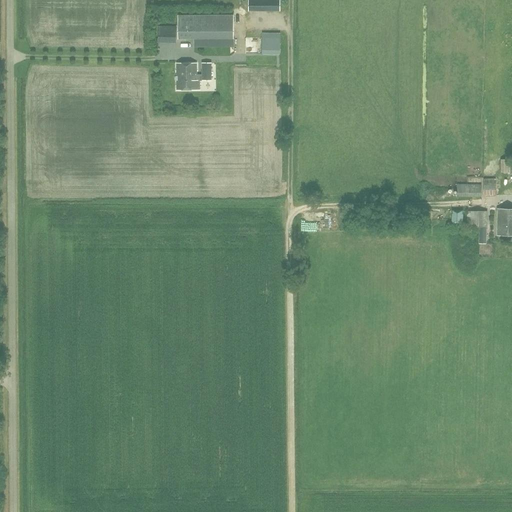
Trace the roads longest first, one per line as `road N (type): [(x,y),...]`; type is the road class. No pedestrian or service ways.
road 1 (unclassified): [(14,511),(10,0)]
road 2 (track): [(291,511),(290,20)]
